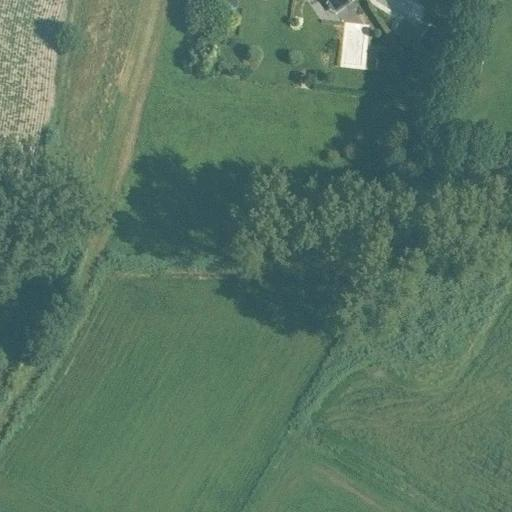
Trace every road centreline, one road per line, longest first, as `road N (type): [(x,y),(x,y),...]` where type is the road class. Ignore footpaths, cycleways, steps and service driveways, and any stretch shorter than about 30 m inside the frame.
road 1 (residential): [(90,255),(156,0)]
road 2 (track): [(90,255),(0,396)]
